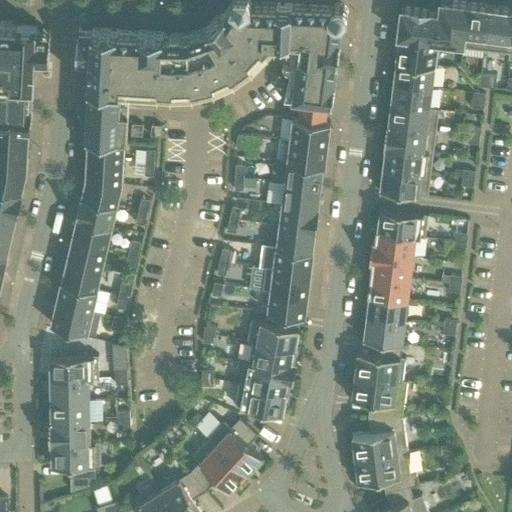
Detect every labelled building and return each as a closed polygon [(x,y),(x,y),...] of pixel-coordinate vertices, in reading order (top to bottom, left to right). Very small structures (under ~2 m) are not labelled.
[(112,29),(109,25),(102,25),(99,28),(92,28),(78,28),(78,37),(77,37),(77,39),(78,40),(77,47),(76,47),(76,50),(77,50),(77,59),(91,60),(90,69),(89,84),(89,96),(86,137),(89,137),(89,136),(124,138),(124,139),(125,139),(127,139),(128,111),(120,110),(120,98),(121,86),(130,86),(130,77),(158,79),(158,83),(174,84),(175,79),(192,79),(193,83),(216,77),(215,73),(230,66),(233,70),(252,56),(250,52),(261,40),(264,43),(272,34),(301,36),(293,97),(333,102),(336,81),(335,81),(338,59),(341,38),(343,19),(344,19),(345,18),(346,17),(347,15),(347,14),(348,13),(348,11),(347,10),(347,8),(346,6),(344,5),(343,4),(341,3),(339,3),(337,3),(336,3),(334,4),(333,5),(332,7),(292,4),(277,3),(252,2),(251,0),(232,0),(232,1),(227,9),(226,9),(221,13),(218,12),(212,17),(212,21),(207,26),(208,27),(203,28),(200,26),(193,28),(192,32),(187,33),(181,33),(179,30),(172,30),(170,33),(164,33),(164,32),(157,31),(155,28),(148,28),(145,31),(138,30),(138,31),(118,30),(118,29),(112,29)] [(402,5),(398,33),(438,38),(438,39),(463,42),(469,2),(454,0),(440,0),(439,10),(402,5)] [(490,4),(469,2),(463,42),(485,44),(490,4)] [(511,7),(490,4),(485,44),(509,47),(509,57),(511,7)] [(0,125),(30,127),(31,127),(33,103),(31,103),(31,101),(32,95),(32,83),(35,83),(35,69),(34,68),(35,59),(49,60),(50,31),(37,30),(37,25),(17,24),(17,26),(0,24),(0,125)] [(401,34),(397,60),(435,64),(438,39),(438,38),(398,33),(398,34),(401,34)] [(397,60),(395,80),(432,85),(435,64),(397,60)] [(480,85),(488,86),(489,74),(481,73),(480,85)] [(489,74),(488,86),(496,87),(497,75),(489,74)] [(395,80),(392,102),(439,108),(439,107),(430,106),(432,85),(395,80)] [(473,91),(473,99),(484,100),(485,92),(473,91)] [(484,100),(473,99),(472,106),(483,108),(484,100)] [(387,122),(387,123),(437,129),(439,108),(392,102),(389,122),(387,122)] [(293,116),(291,138),(328,143),(331,121),(293,116)] [(131,134),(143,134),(143,123),(132,122),(131,134)] [(151,134),(162,135),(163,124),(152,123),(151,134)] [(387,123),(384,144),(434,151),(437,129),(387,123)] [(0,125),(0,145),(28,148),(30,127),(0,125)] [(469,126),(468,133),(480,135),(481,127),(469,126)] [(237,146),(246,147),(246,142),(258,143),(259,134),(238,133),(237,146)] [(480,135),(468,133),(467,141),(479,143),(480,135)] [(89,137),(88,158),(124,160),(125,139),(124,139),(124,138),(89,136),(89,137)] [(291,138),(288,160),(325,165),(328,143),(291,138)] [(386,146),(384,166),(431,172),(434,151),(384,144),(384,145),(386,146)] [(0,145),(0,166),(27,170),(28,148),(0,145)] [(146,149),(146,161),(154,162),(155,149),(146,149)] [(88,158),(86,177),(122,182),(124,160),(88,158)] [(288,160),(285,181),(321,186),(324,165),(325,165),(288,160)] [(154,162),(146,161),(145,174),(154,174),(154,162)] [(236,163),(235,176),(244,176),(245,163),(236,163)] [(0,166),(0,187),(23,193),(23,192),(22,191),(27,170),(0,166)] [(431,172),(384,166),(381,187),(380,187),(380,188),(428,194),(431,172)] [(464,168),(463,176),(475,178),(476,170),(464,168)] [(244,176),(235,176),(235,188),(243,189),(244,176)] [(475,178),(463,176),(462,184),(474,186),(475,178)] [(81,195),(117,204),(122,182),(86,177),(82,195),(81,195)] [(285,181),(283,203),(320,207),(320,206),(318,206),(321,186),(285,181)] [(0,187),(0,209),(18,213),(23,193),(0,187)] [(81,195),(76,216),(112,225),(117,204),(81,195)] [(142,197),(139,209),(147,211),(150,199),(142,197)] [(283,203),(280,224),(317,229),(320,207),(283,203)] [(233,205),(230,217),(238,219),(241,207),(233,205)] [(376,228),(376,229),(426,235),(428,213),(380,207),(380,208),(381,208),(379,228),(376,228)] [(0,209),(0,231),(12,234),(17,214),(18,214),(18,213),(0,209)] [(147,211),(139,209),(136,221),(145,223),(147,211)] [(77,217),(72,238),(107,246),(112,225),(76,216),(76,217),(77,217)] [(238,219),(230,217),(227,229),(236,231),(238,219)] [(276,245),(314,250),(314,249),(313,249),(316,229),(317,230),(317,229),(280,224),(277,245),(276,245)] [(373,238),(371,250),(413,255),(416,235),(426,236),(426,235),(376,229),(375,239),(373,238)] [(0,253),(8,256),(8,255),(7,255),(12,234),(0,231),(0,253)] [(456,231),(455,239),(467,240),(468,233),(456,231)] [(72,238),(67,259),(102,267),(107,246),(72,238)] [(132,239),(129,251),(138,253),(140,241),(132,239)] [(467,240),(455,239),(454,247),(466,248),(467,240)] [(266,265),(266,266),(311,272),(314,250),(276,245),(274,266),(266,265)] [(223,247),(220,259),(229,261),(231,249),(223,247)] [(372,262),(371,272),(411,277),(413,255),(371,250),(370,262),(372,262)] [(138,253),(129,251),(126,263),(135,265),(138,253)] [(62,279),(61,280),(98,288),(98,287),(102,267),(67,259),(63,279),(62,279)] [(229,261),(220,259),(217,272),(226,274),(229,261)] [(266,266),(263,287),(308,293),(311,272),(266,266)] [(371,272),(368,293),(408,298),(411,277),(371,272)] [(451,274),(450,282),(461,283),(462,275),(451,274)] [(61,280),(57,301),(93,309),(98,288),(61,280)] [(215,280),(212,293),(221,295),(224,282),(215,280)] [(122,281),(119,293),(128,295),(131,283),(122,281)] [(461,283),(450,282),(449,290),(460,291),(461,283)] [(269,311),(267,320),(287,324),(289,313),(306,315),(308,293),(263,287),(263,288),(271,289),(268,311),(269,311)] [(128,295),(119,293),(116,305),(125,307),(128,295)] [(370,294),(368,315),(405,320),(408,298),(368,293),(368,294),(370,294)] [(93,309),(57,301),(51,322),(88,331),(93,309)] [(114,314),(111,327),(120,329),(123,316),(114,314)] [(364,337),(378,339),(403,342),(404,342),(404,341),(403,341),(405,320),(368,315),(365,336),(364,336),(364,337)] [(445,317),(444,325),(456,326),(457,318),(445,317)] [(252,318),(248,340),(297,349),(297,348),(295,348),(299,328),(300,328),(300,327),(287,324),(267,320),(252,318)] [(204,325),(204,333),(216,333),(216,325),(204,325)] [(456,326),(444,325),(443,332),(455,334),(456,326)] [(216,333),(204,333),(204,341),(216,342),(216,333)] [(358,350),(356,373),(407,380),(408,379),(403,378),(406,356),(401,355),(403,342),(378,339),(376,352),(358,350)] [(244,360),(244,361),(295,371),(297,359),(295,359),(297,349),(248,340),(252,341),(249,361),(244,360)] [(51,356),(52,377),(99,376),(99,353),(50,354),(50,356),(51,356)] [(244,361),(240,382),(289,391),(291,382),(293,382),(295,371),(244,361)] [(115,368),(115,376),(127,375),(127,367),(115,368)] [(202,368),(202,376),(214,377),(214,369),(202,368)] [(370,399),(368,414),(403,415),(407,380),(356,373),(353,397),(370,399)] [(127,375),(115,376),(116,384),(128,383),(127,375)] [(52,377),(52,398),(90,398),(89,377),(99,377),(99,376),(52,377)] [(214,377),(202,376),(201,384),(213,385),(214,377)] [(289,391),(240,382),(236,404),(284,413),(284,412),(283,412),(286,392),(289,392),(289,391)] [(50,419),(50,420),(90,419),(90,398),(52,398),(52,419),(50,419)] [(118,411),(118,419),(130,418),(130,410),(118,411)] [(353,433),(356,456),(408,450),(403,415),(368,414),(371,431),(353,433)] [(224,419),(208,436),(247,472),(263,455),(250,442),(258,433),(240,416),(231,426),(224,419)] [(130,418),(118,419),(119,427),(131,426),(130,418)] [(50,420),(50,442),(100,441),(100,440),(91,440),(90,419),(50,420)] [(199,460),(191,470),(207,489),(218,477),(231,489),(247,472),(208,436),(192,454),(199,460)] [(100,441),(50,442),(50,443),(53,442),(53,463),(52,463),(52,464),(70,464),(71,476),(95,476),(95,463),(101,463),(100,441)] [(386,491),(409,485),(418,483),(417,472),(411,473),(408,450),(356,456),(359,480),(384,477),(386,491)] [(191,470),(160,489),(174,511),(202,511),(193,498),(207,489),(191,470)] [(429,511),(422,493),(413,497),(409,485),(386,491),(391,505),(375,511),(429,511)] [(174,511),(160,489),(129,509),(131,511),(174,511)] [(0,511),(8,511),(8,496),(0,496),(0,511)]
